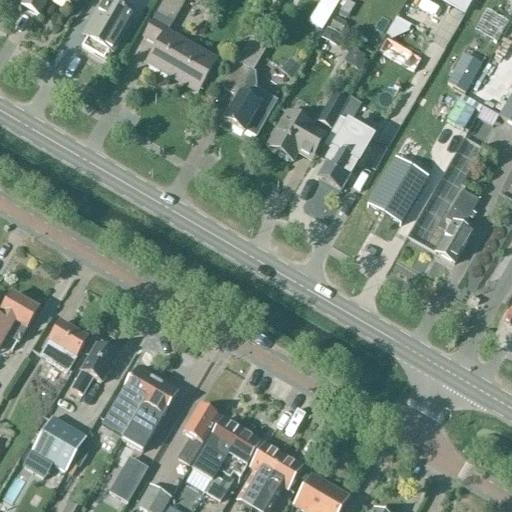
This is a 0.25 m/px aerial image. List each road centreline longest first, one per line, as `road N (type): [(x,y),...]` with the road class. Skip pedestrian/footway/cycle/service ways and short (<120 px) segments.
road 1 (tertiary): [(452,375),(0,112)]
road 2 (unclassified): [(0,205),(410,444)]
